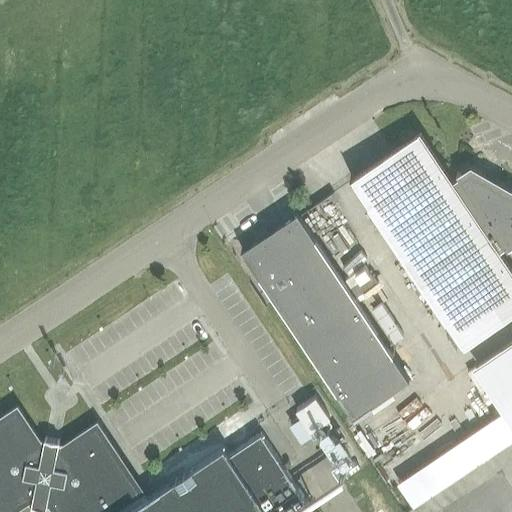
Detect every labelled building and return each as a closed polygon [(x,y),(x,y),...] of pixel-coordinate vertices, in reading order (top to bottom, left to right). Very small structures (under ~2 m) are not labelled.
[(511,241),(511,190),(494,180),(471,167),(459,175),(460,175),(451,181),(420,134),(352,179),(462,343),(511,309),(511,280),(510,277),(511,276),(511,271),(498,251),(506,245),(507,245),(511,241)] [(313,356),(369,318),(297,211),(241,249),(313,356)] [(409,378),(369,318),(313,356),(353,416),(409,378)] [(511,341),(477,365),(511,417),(511,341)] [(314,511),(261,433),(229,454),(224,446),(144,499),(96,427),(62,450),(58,449),(60,440),(45,437),(43,446),(39,445),(16,411),(0,422),(0,511),(4,511),(28,496),(33,497),(31,506),(46,509),(48,500),(52,501),(59,511),(314,511)]
